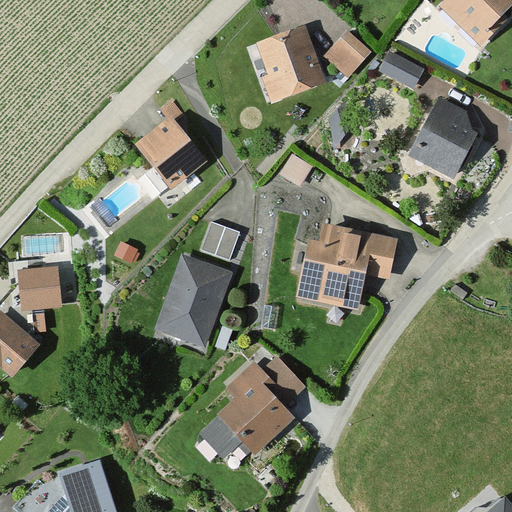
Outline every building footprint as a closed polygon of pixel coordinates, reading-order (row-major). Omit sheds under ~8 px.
[(511,0),(450,0),(441,10),(479,48),(507,20),(503,17),(511,7),(511,0)] [(304,32),(259,48),(270,80),(263,82),(271,105),(323,86),(304,32)] [(370,56),(347,35),(326,59),(348,79),(370,56)] [(424,71),(390,55),(381,74),(415,90),(424,71)] [(173,103),(162,111),(172,123),(182,115),(173,103)] [(463,117),(441,105),(413,156),(454,179),(475,140),(470,138),(463,117)] [(344,106),(330,120),(335,150),(352,127),(344,106)] [(204,166),(171,125),(139,150),(171,192),(204,166)] [(294,158),(283,177),(301,188),(312,169),(294,158)] [(212,225),(202,251),(229,261),(239,235),(212,225)] [(320,248),(309,246),(299,297),(358,308),(364,277),(389,282),(397,244),(324,230),(320,248)] [(122,245),(116,257),(132,264),(137,252),(122,245)] [(229,276),(183,260),(158,331),(204,347),(229,276)] [(0,306),(0,371),(13,382),(39,351),(32,345),(31,314),(61,312),(57,271),(57,262),(9,266),(12,292),(0,306)] [(45,317),(33,317),(34,334),(46,333),(45,317)] [(252,367),(228,389),(239,402),(201,436),(222,459),(240,444),(253,458),(295,421),(284,408),(303,391),(276,361),(260,375),(252,367)] [(114,511),(96,457),(45,484),(38,478),(12,505),(20,511),(114,511)] [(511,511),(511,494),(506,488),(477,511),(511,511)]
